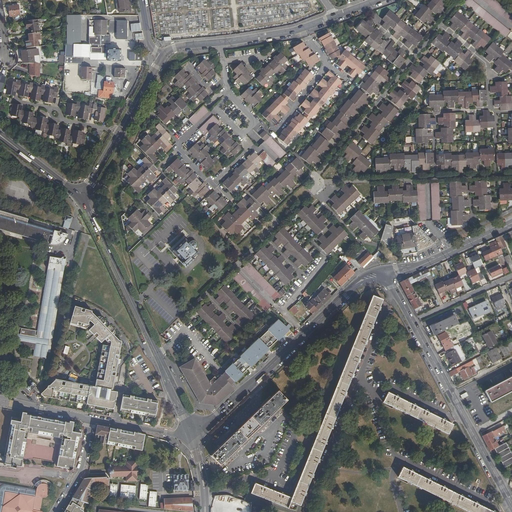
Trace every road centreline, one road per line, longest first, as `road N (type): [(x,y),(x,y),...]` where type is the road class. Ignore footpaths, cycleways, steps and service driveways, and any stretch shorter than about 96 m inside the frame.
road 1 (tertiary): [(193,438),(344,294),(370,275),(387,275)]
road 2 (residential): [(152,343),(321,181)]
road 3 (residential): [(321,181),(320,171),(461,0)]
road 4 (residential): [(321,181),(511,176)]
road 5 (tertiary): [(80,199),(162,56)]
road 6 (secondary): [(152,343),(80,199)]
road 7 (tertiary): [(387,275),(511,222)]
road 8 (tertiary): [(511,505),(453,398)]
